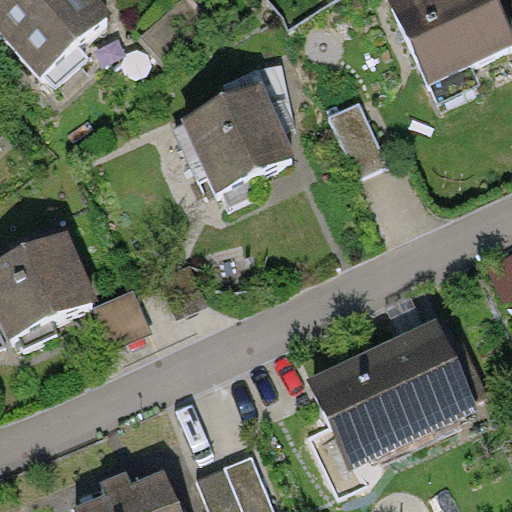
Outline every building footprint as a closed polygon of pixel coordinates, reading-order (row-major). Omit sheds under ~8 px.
[(73,0),(14,0),(0,13),(0,51),(36,93),(103,33),(73,0)] [(511,35),(496,0),(424,0),(395,13),(433,98),(511,63),(511,35)] [(263,95),(179,132),(209,201),(293,165),(263,95)] [(332,125),(361,188),(394,172),(366,110),(332,125)] [(64,245),(0,275),(0,343),(7,358),(97,315),(64,245)] [(97,315),(117,358),(155,340),(135,297),(97,315)] [(444,319),(312,381),(355,472),(487,410),(444,319)] [(275,511),(256,464),(199,487),(209,511),(275,511)] [(170,511),(159,485),(97,511),(170,511)]
